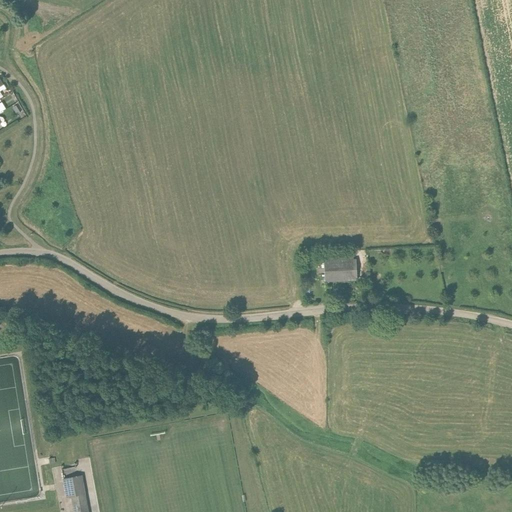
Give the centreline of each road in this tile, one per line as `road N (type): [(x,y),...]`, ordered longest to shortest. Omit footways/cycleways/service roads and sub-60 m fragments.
road 1 (unclassified): [(511,325),(378,307),(198,318),(134,299),(53,255),(0,253)]
road 2 (track): [(5,70),(28,97),(35,132),(31,165),(8,215),(39,252)]
